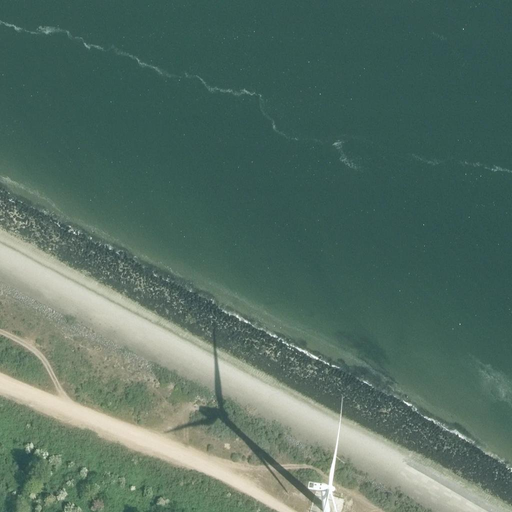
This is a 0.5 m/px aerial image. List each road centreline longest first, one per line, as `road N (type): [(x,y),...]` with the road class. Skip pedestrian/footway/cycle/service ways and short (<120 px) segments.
road 1 (track): [(0,381),(188,449),(280,511)]
road 2 (track): [(385,511),(298,468),(223,470)]
